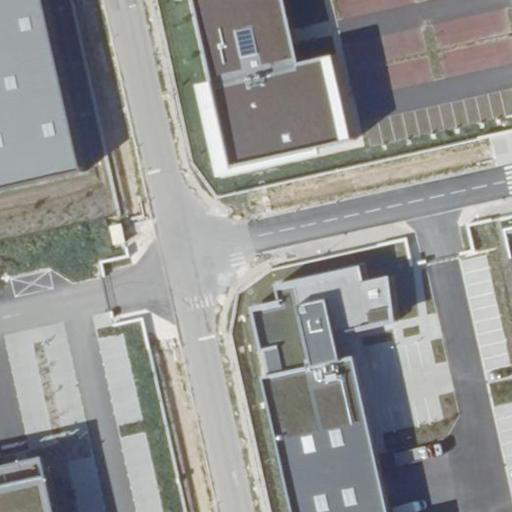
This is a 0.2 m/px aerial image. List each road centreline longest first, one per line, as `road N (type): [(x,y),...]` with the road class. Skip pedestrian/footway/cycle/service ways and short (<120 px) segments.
road 1 (unclassified): [(511,175),(173,250)]
road 2 (unclassified): [(173,250),(231,511)]
road 3 (unclassified): [(173,250),(118,0)]
